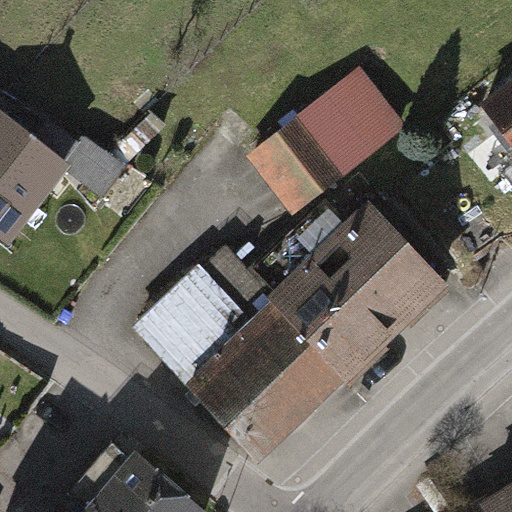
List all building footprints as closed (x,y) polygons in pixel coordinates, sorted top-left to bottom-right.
[(364,70),(257,151),(302,210),(409,129),(364,70)] [(511,76),(491,93),(511,120),(511,76)] [(91,141),(0,79),(0,226),(23,242),(91,141)] [(235,245),(150,322),(276,459),(465,286),(382,196),(359,217),(337,194),(256,268),(235,245)] [(53,511),(48,507),(43,511),(218,511),(122,435),(76,492),(94,507),(89,511),(53,511)] [(478,511),(511,511),(511,485),(476,508),(478,511)]
